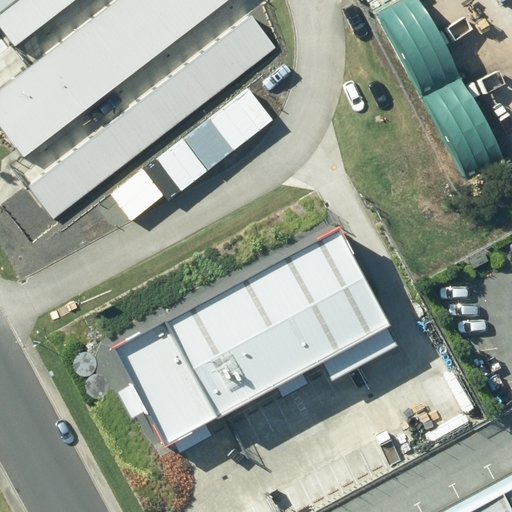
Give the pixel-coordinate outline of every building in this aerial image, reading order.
[(16,0),(0,12),(0,28),(15,47),(75,0),(16,0)] [(120,0),(0,92),(0,131),(22,160),(231,0),(120,0)] [(0,0),(0,12),(16,0),(0,0)] [(422,0),(399,0),(377,12),(468,182),(508,161),(422,0)] [(251,18),(29,190),(52,218),(274,47),(251,18)] [(302,374),(323,363),(333,381),(399,346),(388,325),(392,323),(338,223),(109,345),(129,384),(117,391),(132,419),(145,412),(164,449),(174,444),(179,453),(211,436),(205,425),(278,386),(283,397),(307,384),(302,374)] [(502,370),(511,365),(511,340),(493,349),(502,370)] [(379,371),(382,377),(354,392),(377,439),(443,406),(420,359),(400,368),(397,362),(379,371)] [(511,365),(502,370),(506,379),(511,393),(511,365)] [(511,393),(506,379),(488,386),(501,414),(511,409),(511,393)] [(511,511),(511,480),(452,511),(511,511)]
